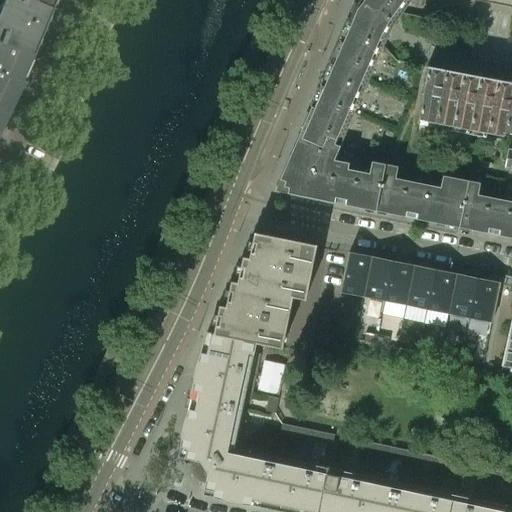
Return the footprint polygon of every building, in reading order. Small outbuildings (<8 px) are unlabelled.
[(45,17),(47,11),(23,0),(22,0),(0,0),(0,17),(38,33),(45,17)] [(22,0),(23,0),(47,11),(51,0),(22,0)] [(387,36),(391,29),(395,22),(410,1),(408,0),(359,0),(357,3),(351,14),(349,18),(274,191),(330,162),(328,158),(343,124),(348,126),(359,101),(353,99),(371,57),(377,60),(383,46),(387,36)] [(452,24),(454,14),(444,12),(442,22),(452,24)] [(38,33),(0,17),(0,45),(28,56),(38,33)] [(17,83),(28,56),(0,45),(0,79),(16,86),(17,83)] [(426,66),(417,121),(433,124),(443,69),(426,66)] [(461,73),(443,69),(433,124),(451,127),(461,73)] [(479,76),(461,73),(451,127),(469,130),(479,76)] [(496,79),(479,76),(469,130),(486,134),(496,79)] [(16,86),(0,79),(0,100),(7,103),(16,86)] [(511,83),(511,82),(496,79),(486,134),(502,137),(503,132),(511,83)] [(511,83),(503,132),(511,133),(511,83)] [(391,214),(399,179),(395,178),(397,166),(371,161),(369,173),(332,165),(330,162),(274,191),(391,214)] [(440,187),(399,179),(391,214),(458,228),(460,221),(465,222),(473,182),(442,175),(440,187)] [(480,183),(473,182),(465,222),(469,223),(468,230),(511,238),(511,201),(477,195),(480,183)] [(231,281),(231,283),(287,294),(287,296),(292,297),(305,299),(316,245),(303,243),(254,233),(247,270),(240,268),(237,283),(231,281)] [(363,296),(371,257),(349,252),(341,292),(363,296)] [(384,301),(392,261),(371,257),(363,296),(384,301)] [(405,305),(413,266),(392,261),(384,301),(405,305)] [(426,309),(434,270),(413,266),(405,305),(426,309)] [(448,313),(456,274),(434,270),(426,309),(448,313)] [(469,318),(477,278),(456,274),(448,313),(469,318)] [(499,283),(477,278),(469,318),(491,322),(499,283)] [(281,348),(292,297),(287,296),(287,294),(231,283),(223,318),(217,317),(214,332),(211,332),(210,334),(256,344),(256,343),(281,348)] [(511,367),(511,316),(508,336),(502,365),(511,367)] [(333,335),(345,337),(347,329),(335,326),(333,335)] [(375,344),(377,335),(365,332),(363,341),(375,344)] [(423,493),(426,481),(415,479),(407,477),(404,489),(394,487),(386,485),(388,473),(377,471),(369,469),(367,481),(356,479),(348,477),(351,465),(340,463),(328,461),(319,459),(316,470),(307,468),(298,467),(300,455),(290,453),(281,451),(279,462),(270,460),(261,459),(263,447),(252,444),(241,442),(244,430),(246,421),(234,418),(236,409),(238,400),(250,402),(252,393),(256,373),(257,369),(260,354),(254,353),(256,344),(210,334),(208,343),(204,362),(201,361),(198,361),(198,363),(194,379),(194,382),(197,382),(200,383),(197,395),(194,395),(192,400),(191,405),(195,406),(192,418),(189,418),(186,417),(186,419),(182,436),(182,438),(185,439),(188,439),(184,458),(185,458),(189,459),(200,461),(203,467),(207,473),(205,483),(204,487),(204,488),(222,492),(222,495),(221,498),(223,499),(240,502),(242,503),(243,500),(243,497),(256,499),(255,503),(259,504),(260,504),(261,504),(265,505),(266,502),(279,504),(278,507),(277,510),(280,511),(284,511),(303,511),(304,509),(315,511),(511,511),(509,511),(508,511),(500,509),(502,498),(493,496),(492,495),(483,493),(480,505),(471,503),(470,503),(462,501),(465,490),(454,487),(453,487),(444,485),(441,497),(432,495),(431,495),(423,493)] [(389,337),(377,335),(375,344),(387,346),(389,337)] [(418,352),(420,343),(407,341),(406,350),(418,352)] [(432,346),(420,343),(418,352),(430,355),(432,346)] [(460,361),(462,352),(450,349),(448,358),(460,361)] [(474,354),(462,352),(460,361),(472,363),(474,354)] [(264,360),(257,390),(278,395),(285,365),(264,360)] [(265,411),(275,413),(278,398),(268,396),(265,411)] [(296,426),(282,423),(280,433),(294,436),(296,426)] [(311,430),(296,426),(294,436),(309,439),(311,430)] [(334,435),(319,431),(317,441),(332,444),(334,435)] [(359,450),(361,440),(346,437),(344,447),(359,450)] [(367,452),(381,455),(383,445),(369,442),(367,452)] [(399,448),(383,445),(381,455),(397,458),(399,448)] [(405,460),(419,463),(421,453),(407,450),(405,460)] [(436,456),(421,453),(419,463),(434,466),(436,456)] [(443,468),(457,471),(459,461),(445,458),(443,468)] [(459,461),(457,471),(473,474),(475,465),(459,461)] [(481,476),(496,479),(498,469),(483,466),(481,476)] [(511,474),(511,472),(498,469),(496,479),(510,482),(511,474)]
